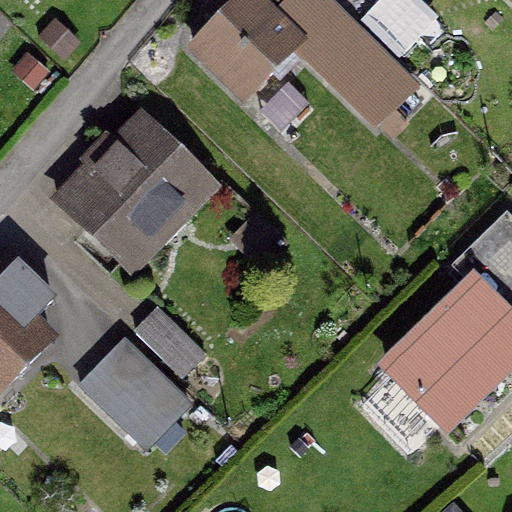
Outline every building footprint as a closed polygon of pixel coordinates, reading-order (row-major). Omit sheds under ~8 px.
[(219,0),(207,13),(217,23),(195,47),(248,99),(298,47),(376,124),(412,87),(324,0),(219,0)] [(212,184),(146,121),(60,204),(128,270),(157,240),(153,235),(179,208),(184,213),(212,184)] [(511,309),(511,222),(507,217),(456,268),(472,285),(387,369),(448,430),(511,367),(511,323),(505,316),(511,309)] [(7,256),(0,263),(0,393),(52,341),(32,322),(53,301),(7,256)] [(136,333),(182,378),(205,355),(160,310),(136,333)] [(124,344),(82,387),(147,450),(189,406),(124,344)]
